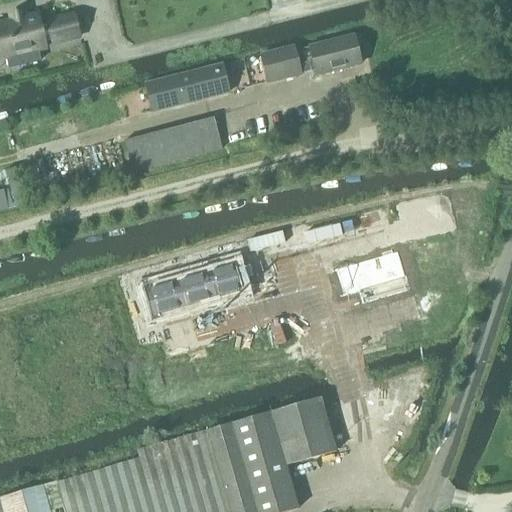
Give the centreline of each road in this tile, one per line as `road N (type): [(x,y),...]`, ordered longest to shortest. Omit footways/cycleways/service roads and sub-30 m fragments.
road 1 (track): [(0,235),(332,146),(511,127)]
road 2 (tertiary): [(423,511),(511,252)]
